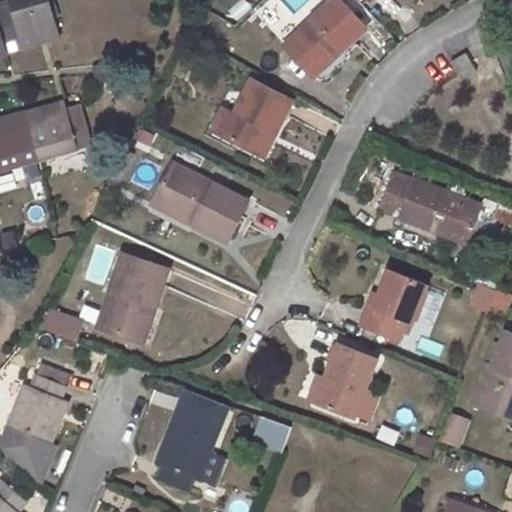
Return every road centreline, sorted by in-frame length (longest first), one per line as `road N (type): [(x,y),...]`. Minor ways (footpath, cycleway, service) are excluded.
road 1 (residential): [(511,0),(453,23),(399,59),(355,119),(258,325)]
road 2 (residential): [(71,511),(127,366)]
